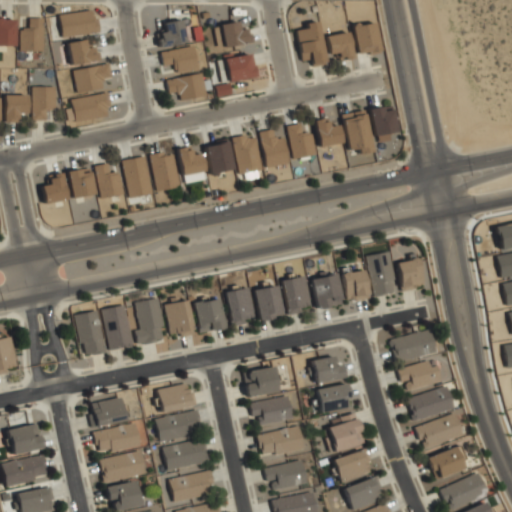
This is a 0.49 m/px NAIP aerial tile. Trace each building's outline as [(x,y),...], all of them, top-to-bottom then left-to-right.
[(93,9),(55,13),(57,36),(95,32),(93,9)] [(11,16),(0,16),(0,45),(11,45),(11,16)] [(16,28),(16,50),(39,50),(39,16),(28,16),(28,28),(16,28)] [(178,18),(159,22),(161,32),(153,34),(155,46),(182,41),(178,18)] [(293,24),(297,58),(308,57),(309,65),(322,63),(317,21),(293,24)] [(349,25),(354,53),(376,49),(371,21),(349,25)] [(247,44),(246,29),(235,29),(234,22),(212,23),(213,45),(247,44)] [(326,52),(336,50),(338,60),(350,57),(345,31),(323,35),(326,52)] [(82,38),(63,42),(68,64),(94,59),(91,46),(84,47),(82,38)] [(194,67),(187,43),(155,52),(159,65),(168,62),(171,74),(194,67)] [(219,57),(224,81),(252,76),(247,52),(219,57)] [(69,68),(72,91),(100,87),(98,77),(107,76),(105,64),(69,68)] [(163,90),(174,88),(175,98),(202,95),(199,73),(162,78),(163,90)] [(52,85),(28,85),(28,119),(52,119),(52,85)] [(66,121),(108,114),(105,92),(63,98),(66,121)] [(24,93),(0,93),(0,120),(24,120),(24,93)] [(365,108),(371,135),(393,130),(387,103),(365,108)] [(369,151),(362,109),(338,113),(346,155),(369,151)] [(314,145),(338,143),(336,124),(324,125),(324,117),(312,118),(314,145)] [(312,155),(309,130),(297,131),(296,123),(283,124),(288,158),(312,155)] [(286,162),(280,135),(269,138),(267,128),(255,130),(263,167),(286,162)] [(235,179),(258,175),(252,132),(228,135),(235,179)] [(230,170),(224,139),(201,143),(206,174),(230,170)] [(172,147),(178,175),(202,170),(199,152),(187,154),(185,145),(172,147)] [(177,186),(170,148),(145,153),(152,190),(177,186)] [(149,193),(141,154),(117,159),(125,198),(149,193)] [(93,164),(95,196),(118,194),(117,171),(103,171),(103,163),(93,164)] [(63,170),(68,197),(91,193),(86,166),(63,170)] [(46,174),(48,183),(38,185),(41,203),(65,198),(60,171),(46,174)] [(362,255),(371,296),(394,291),(385,250),(362,255)] [(392,260),(399,289),(420,284),(414,254),(392,260)] [(366,295),(358,266),(337,273),(346,301),(366,295)] [(313,307),(338,302),(333,272),(307,277),(313,307)] [(278,278),(284,314),(307,309),(300,274),(278,278)] [(280,314),(273,284),(249,289),(256,320),(280,314)] [(252,320),(245,285),(221,290),(228,325),(252,320)] [(221,327),(215,296),(189,301),(195,332),(221,327)] [(161,340),(156,297),(133,300),(136,326),(131,326),(133,343),(161,340)] [(166,337),(191,333),(185,298),(160,302),(166,337)] [(98,308),(105,349),(129,345),(122,304),(98,308)] [(102,351),(94,309),(70,314),(79,356),(102,351)] [(391,361),(432,351),(425,328),(385,339),(391,361)] [(9,335),(0,336),(0,372),(14,370),(9,335)] [(336,354),(307,360),(312,382),(340,377),(336,354)] [(436,380),(431,358),(394,368),(400,390),(436,380)] [(239,370),(242,394),(273,391),(271,367),(239,370)] [(156,412),(193,404),(188,381),(151,389),(156,412)] [(316,411),(347,405),(343,382),(312,388),(316,411)] [(403,396),(409,418),(449,408),(444,386),(403,396)] [(84,404),(90,426),(122,418),(116,395),(84,404)] [(249,415),(256,414),(258,423),(287,417),(283,395),(246,402),(249,415)] [(197,433),(193,409),(151,416),(155,440),(197,433)] [(411,425),(418,447),(458,434),(451,413),(411,425)] [(323,423),(331,450),(360,442),(353,415),(323,423)] [(9,453),(39,447),(33,422),(4,429),(9,453)] [(89,429),(93,453),(135,446),(131,422),(89,429)] [(257,455),(299,448),(295,425),(253,433),(257,455)] [(205,460),(200,437),(158,446),(163,469),(205,460)] [(429,477),(463,467),(457,445),(422,455),(429,477)] [(337,481),(370,472),(363,448),(331,457),(337,481)] [(94,458),(99,482),(141,473),(136,450),(94,458)] [(0,460),(0,468),(2,484),(44,478),(41,455),(0,460)] [(261,467),(265,489),(302,482),(298,459),(261,467)] [(165,477),(169,500),(211,493),(207,470),(165,477)] [(435,489),(445,511),(484,494),(474,471),(435,489)] [(136,504),(131,479),(100,486),(106,511),(136,504)] [(346,506),(378,501),(375,479),(342,484),(346,506)] [(16,511),(33,511),(50,509),(46,486),(13,492),(16,511)] [(311,511),(309,492),(268,498),(270,511),(311,511)] [(487,511),(482,500),(457,511),(487,511)] [(172,511),(215,511),(214,502),(172,509),(172,511)] [(358,511),(385,511),(382,502),(358,511)]
